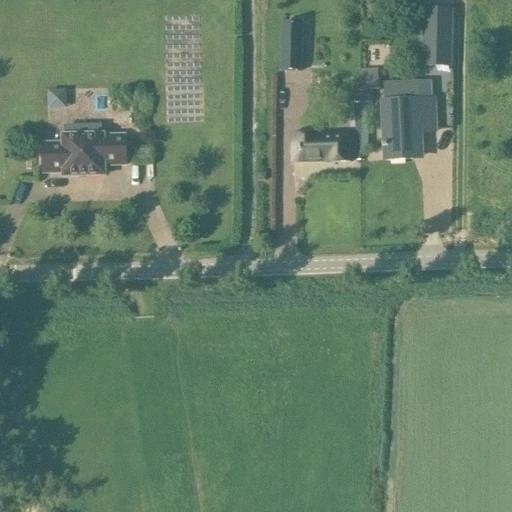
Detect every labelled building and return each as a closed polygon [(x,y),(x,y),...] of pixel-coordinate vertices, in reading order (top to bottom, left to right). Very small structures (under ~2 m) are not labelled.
[(423,11),(422,68),(451,69),(453,12),(423,11)] [(302,25),(282,24),(281,72),(301,72),(302,25)] [(357,69),(356,101),(375,102),(376,69),(357,69)] [(63,92),(48,92),(47,108),(62,108),(63,92)] [(436,132),(434,101),(383,103),(386,160),(413,159),(412,133),(436,132)] [(101,136),(101,126),(66,127),(66,137),(64,137),(64,145),(43,145),(43,173),(78,172),(79,176),(104,176),(104,165),(127,165),(126,137),(111,137),(111,140),(104,140),(103,136),(101,136)] [(300,153),(301,162),(336,161),(336,163),(351,163),(350,136),(317,137),(317,135),(300,135),(300,149),(298,149),(299,153),(300,153)]
